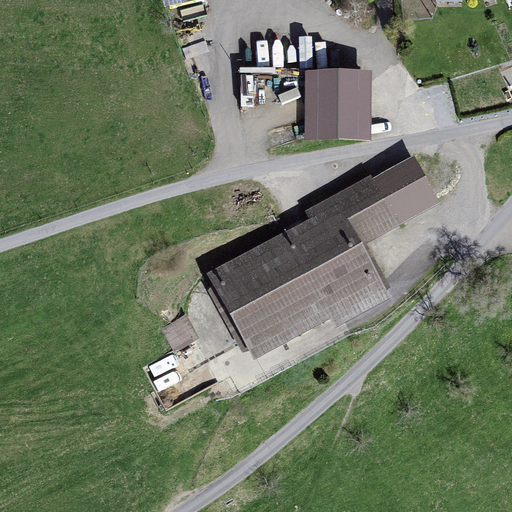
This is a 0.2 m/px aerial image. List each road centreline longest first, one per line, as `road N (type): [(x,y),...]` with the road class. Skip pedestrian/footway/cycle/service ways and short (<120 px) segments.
road 1 (unclassified): [(0,242),(214,178),(511,121)]
road 2 (unclassified): [(511,208),(364,368),(289,430),(162,511)]
